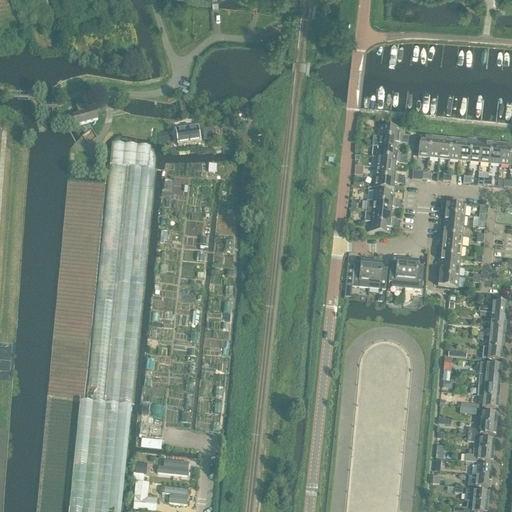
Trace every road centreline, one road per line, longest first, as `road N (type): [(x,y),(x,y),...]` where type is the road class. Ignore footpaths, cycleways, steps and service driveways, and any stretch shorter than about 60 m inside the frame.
road 1 (tertiary): [(310,511),(338,247)]
road 2 (residential): [(338,247),(420,244),(424,190),(511,198)]
road 3 (tertiary): [(338,247),(360,38)]
road 4 (residential): [(490,511),(511,318)]
road 5 (unclassified): [(360,38),(511,43)]
